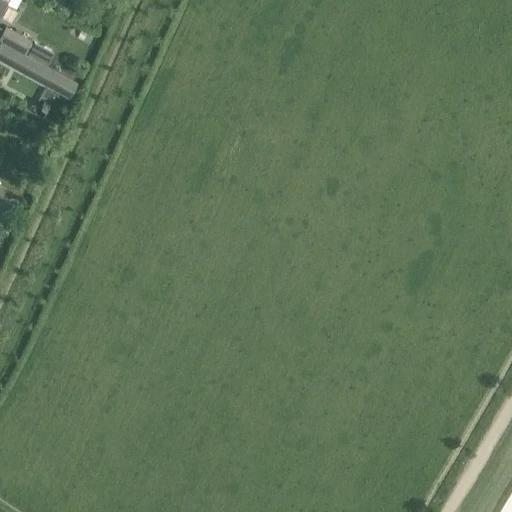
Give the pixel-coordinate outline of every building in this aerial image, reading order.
[(63,4),(58,13),(67,18),(71,9),(63,4)] [(25,54),(32,41),(32,40),(6,25),(0,36),(0,41),(3,43),(25,54)] [(32,41),(25,54),(28,56),(35,42),(32,41)] [(25,54),(3,43),(0,48),(0,59),(28,74),(31,68),(35,60),(28,56),(25,54)] [(6,224),(10,216),(10,215),(0,210),(0,209),(0,222),(5,226),(6,224)]
